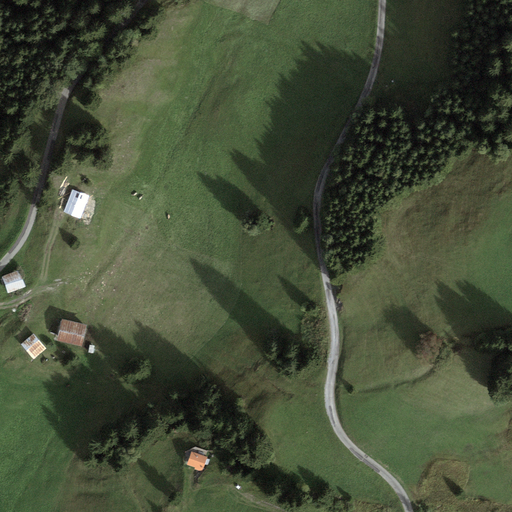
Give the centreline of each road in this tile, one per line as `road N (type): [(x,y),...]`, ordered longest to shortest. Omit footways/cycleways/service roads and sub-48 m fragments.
road 1 (track): [(382,0),(374,68),(325,180),(321,247),(339,431),(400,492),(408,511)]
road 2 (unclassified): [(0,267),(24,238),(70,84),(143,0)]
